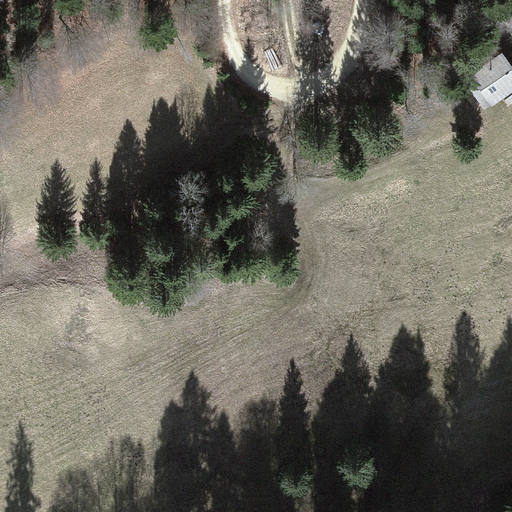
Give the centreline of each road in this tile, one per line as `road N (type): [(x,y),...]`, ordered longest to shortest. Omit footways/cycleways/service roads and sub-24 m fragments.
road 1 (track): [(290,0),(299,95),(280,160),(295,264),(287,295),(264,311)]
road 2 (track): [(226,0),(228,39),(252,78),(275,93),(299,95),(339,75),(368,0)]
